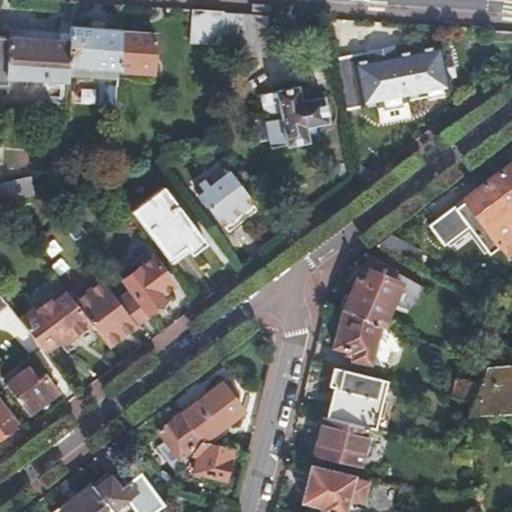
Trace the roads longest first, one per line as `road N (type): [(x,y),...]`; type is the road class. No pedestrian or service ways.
road 1 (residential): [(286,281),(0,498)]
road 2 (residential): [(511,106),(286,281)]
road 3 (unclassified): [(286,281),(298,324),(250,511)]
